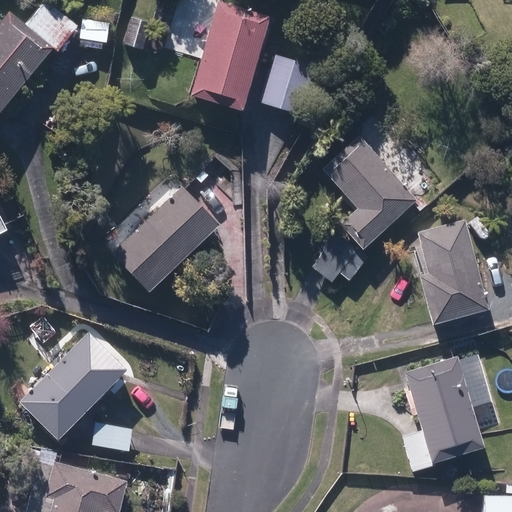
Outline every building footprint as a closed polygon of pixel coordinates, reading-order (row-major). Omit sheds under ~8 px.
[(0,24),(0,110),(58,40),(61,42),(78,21),(52,0),(47,0),(31,20),(14,7),(0,24)] [(197,87),(248,101),(273,11),(232,0),(182,0),(169,46),(206,56),(197,87)] [(318,63),(277,51),(264,97),(304,108),(318,63)] [(418,196),(362,132),(326,163),(361,203),(346,216),(367,240),(418,196)] [(118,247),(153,284),(223,217),(188,180),(118,247)] [(0,228),(8,224),(0,208),(0,228)] [(491,303),(468,216),(424,228),(435,265),(426,268),(439,317),(491,303)] [(26,395),(63,431),(131,363),(94,326),(26,395)] [(460,351),(408,365),(434,456),(486,442),(460,351)] [(131,475),(58,457),(50,490),(59,492),(53,511),(105,511),(108,504),(122,508),(131,475)] [(511,511),(511,492),(487,492),(486,511),(511,511)]
